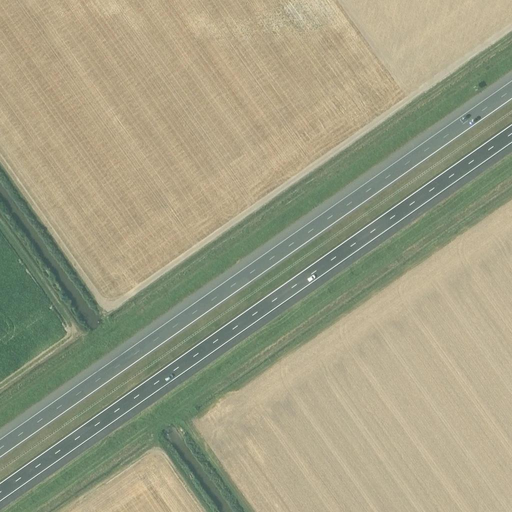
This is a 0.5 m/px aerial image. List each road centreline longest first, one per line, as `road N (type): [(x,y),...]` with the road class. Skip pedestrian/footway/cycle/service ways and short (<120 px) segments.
road 1 (motorway): [(511,89),(0,449)]
road 2 (motorway): [(0,492),(511,133)]
